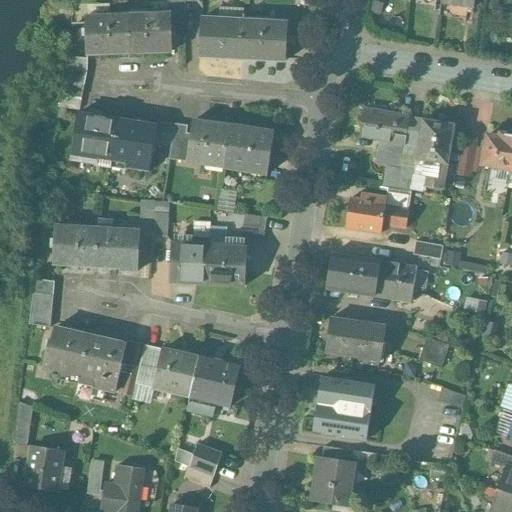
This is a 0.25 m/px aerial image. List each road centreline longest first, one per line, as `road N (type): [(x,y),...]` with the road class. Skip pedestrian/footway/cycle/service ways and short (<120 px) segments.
road 1 (residential): [(327,111),(290,343)]
road 2 (residential): [(92,305),(152,309),(290,343)]
road 3 (residential): [(132,83),(327,111)]
road 4 (residential): [(336,49),(511,79)]
road 5 (residential): [(290,343),(261,511)]
